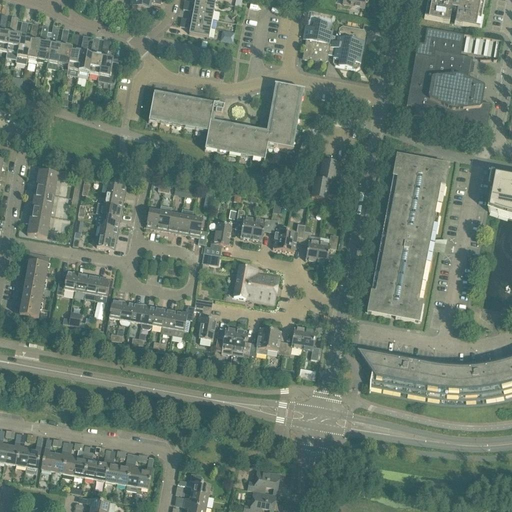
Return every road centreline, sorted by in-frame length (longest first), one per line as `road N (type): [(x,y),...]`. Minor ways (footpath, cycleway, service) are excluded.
road 1 (unclassified): [(382,96),(285,78),(231,90),(167,78),(155,67)]
road 2 (residential): [(164,511),(166,454),(0,423)]
road 3 (tertiary): [(214,400),(0,362)]
road 4 (tertiary): [(382,96),(343,305)]
road 5 (tertiary): [(511,439),(441,438),(321,412)]
road 6 (tertiary): [(325,429),(475,450),(511,447)]
road 7 (residential): [(131,266),(129,279),(140,289),(181,295),(193,286),(196,267),(185,256),(134,247)]
road 8 (residential): [(442,346),(473,184)]
road 9 (residential): [(131,266),(5,245)]
